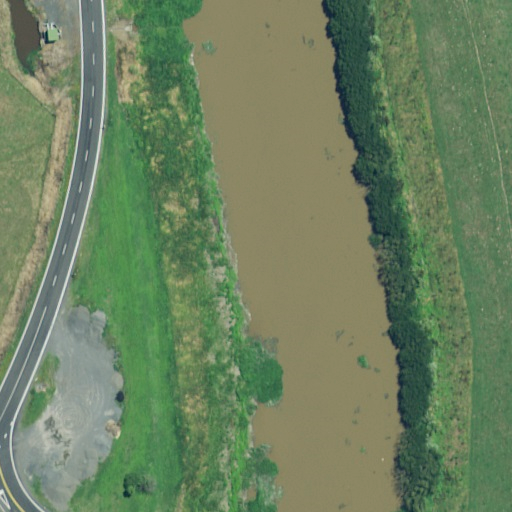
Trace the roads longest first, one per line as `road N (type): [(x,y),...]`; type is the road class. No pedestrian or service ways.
road 1 (unclassified): [(93,0),(95,119),(84,186),(43,323),(0,421)]
road 2 (unknown): [(43,323),(83,346),(95,376),(87,433),(56,511)]
